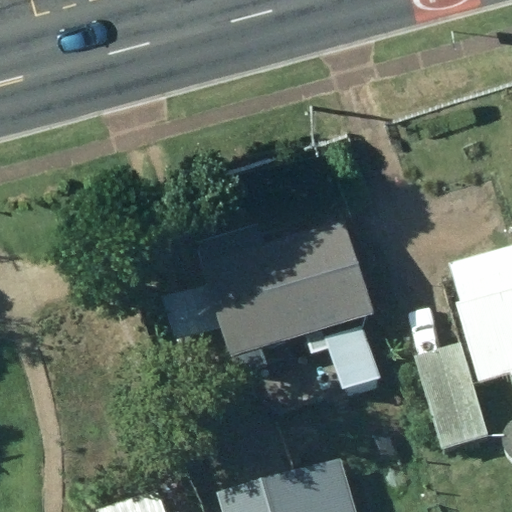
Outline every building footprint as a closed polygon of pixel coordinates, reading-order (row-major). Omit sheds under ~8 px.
[(369,309),(342,216),(261,241),(256,222),(191,241),(220,338),(183,349),(201,409),(243,396),(229,352),(369,309)] [(511,241),(444,262),(455,299),(452,300),(476,381),(507,371),(511,386),(511,241)] [(482,430),(457,340),(413,353),(438,443),(482,430)] [(499,492),(487,445),(460,451),(473,499),(499,492)] [(213,486),(221,511),(356,511),(341,461),(298,473),(295,463),(213,486)]
